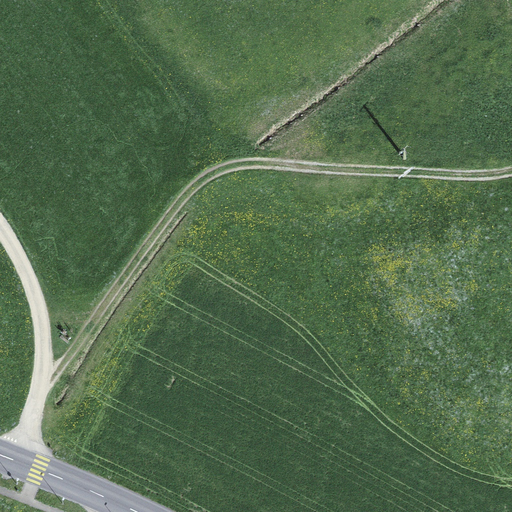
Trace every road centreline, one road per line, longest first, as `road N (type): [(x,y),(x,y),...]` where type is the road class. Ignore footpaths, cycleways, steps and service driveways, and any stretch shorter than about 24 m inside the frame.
road 1 (track): [(511,167),(253,158),(222,164),(187,193),(39,394)]
road 2 (track): [(39,394),(43,313),(0,222)]
road 3 (secondary): [(120,511),(0,458)]
